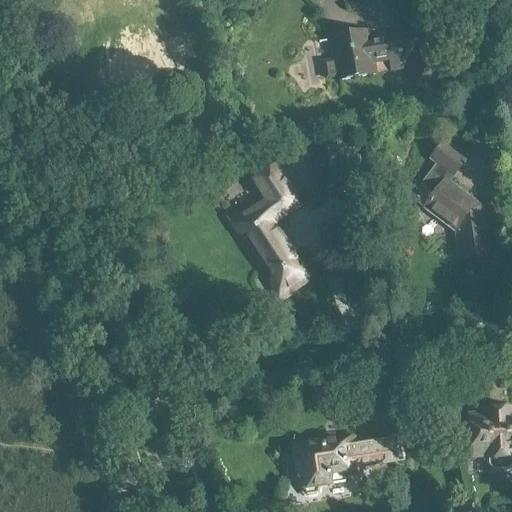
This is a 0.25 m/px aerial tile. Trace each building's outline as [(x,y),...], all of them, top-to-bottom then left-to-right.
[(366,33),(327,40),(335,83),(374,76),(372,63),(388,60),(390,72),(414,68),(418,91),(437,87),(421,0),(396,0),(403,34),(384,38),(385,42),(368,45),(366,33)] [(370,114),(351,120),(354,131),(360,129),(361,136),(364,136),(368,164),(377,163),(370,114)] [(238,144),(224,121),(208,131),(222,154),(238,144)] [(320,189),(347,184),(337,140),(311,145),(320,189)] [(435,196),(424,209),(456,235),(460,260),(488,255),(481,210),(446,182),(449,177),(451,179),(468,158),(446,141),(430,161),(436,167),(421,185),(435,196)] [(269,210),(236,231),(279,297),(308,277),(272,222),(297,206),(272,166),(250,181),(269,210)] [(483,419),(467,420),(469,459),(484,458),(485,463),(490,463),(490,468),(496,474),(509,473),(511,469),(511,409),(482,412),(483,419)] [(299,491),(302,491),(307,497),(317,495),(320,488),(345,485),(344,476),(357,474),(357,468),(402,461),(399,436),(341,444),(341,443),(341,442),(340,441),(339,441),(338,441),(293,448),(299,491)]
